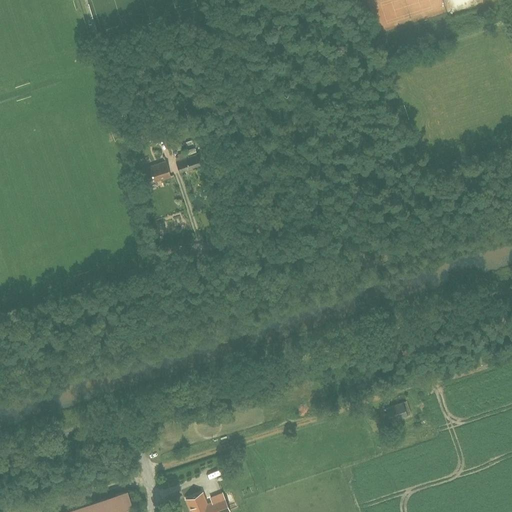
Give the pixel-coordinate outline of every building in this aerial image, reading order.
[(163,141),(163,129),(140,129),(140,141),(163,141)] [(197,150),(173,159),(180,177),(204,168),(197,150)] [(172,175),(165,158),(142,166),(149,184),(172,175)] [(387,408),(390,420),(412,414),(409,402),(387,408)] [(140,511),(135,490),(57,511),(140,511)] [(207,491),(187,498),(191,511),(227,511),(234,510),(228,490),(210,497),(207,491)]
